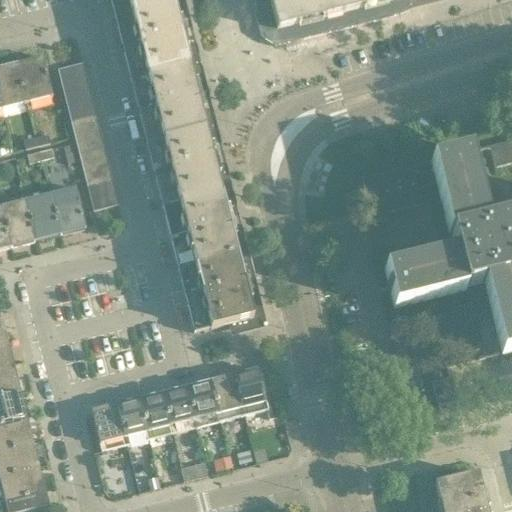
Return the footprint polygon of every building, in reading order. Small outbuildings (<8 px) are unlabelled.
[(109,0),(114,19),(172,5),(171,0),(109,0)] [(252,0),(255,20),(260,40),(275,49),(389,20),(410,12),(406,0),(252,0)] [(172,5),(114,19),(130,82),(188,67),(172,5)] [(42,59),(16,65),(26,105),(52,99),(42,59)] [(16,65),(0,69),(0,104),(2,111),(26,105),(16,65)] [(83,65),(57,71),(60,84),(86,77),(83,65)] [(188,67),(130,82),(146,146),(204,132),(188,67)] [(86,77),(60,84),(63,95),(89,89),(86,77)] [(89,89),(63,95),(66,107),(92,101),(89,89)] [(92,101),(66,107),(69,119),(95,112),(92,101)] [(95,112),(69,119),(72,131),(97,124),(95,112)] [(97,124),(72,131),(75,142),(100,136),(97,124)] [(204,132),(146,146),(162,209),(220,194),(204,132)] [(100,136),(75,142),(78,154),(103,147),(100,136)] [(48,137),(35,140),(37,149),(50,145),(48,137)] [(23,143),(25,152),(37,149),(35,140),(23,143)] [(511,143),(488,149),(493,171),(511,166),(511,143)] [(103,147),(78,154),(81,165),(106,159),(103,147)] [(51,151),(39,154),(41,163),(53,160),(51,151)] [(39,154),(26,157),(29,166),(41,163),(39,154)] [(506,220),(487,225),(469,154),(454,157),(457,168),(452,169),(449,170),(446,159),(430,163),(448,235),(450,234),(455,254),(383,271),(387,287),(398,284),(399,288),(400,292),(389,295),(393,311),(465,292),(464,290),(483,286),(497,342),(511,337),(511,216),(506,218),(506,220)] [(106,159),(81,165),(84,177),(109,171),(106,159)] [(411,168),(361,181),(371,219),(421,207),(411,168)] [(109,171),(84,177),(87,189),(112,182),(109,171)] [(112,182),(87,189),(90,200),(115,194),(112,182)] [(75,190),(49,196),(59,237),(85,231),(75,190)] [(115,194),(90,200),(93,213),(118,207),(115,194)] [(236,257),(220,194),(162,209),(177,272),(236,257)] [(49,196),(24,203),(34,243),(59,237),(49,196)] [(24,203),(0,208),(0,211),(9,250),(34,243),(24,203)] [(0,211),(0,251),(9,250),(0,211)] [(236,257),(177,272),(193,335),(210,331),(210,332),(211,331),(252,321),(252,319),(251,319),(236,257)] [(7,345),(0,346),(0,372),(13,369),(7,345)] [(13,369),(0,372),(0,398),(19,394),(13,369)] [(266,404),(259,376),(258,371),(233,377),(241,410),(245,409),(264,404),(266,404)] [(266,374),(259,376),(266,404),(264,404),(269,422),(277,420),(266,374)] [(233,377),(210,383),(218,416),(222,415),(239,411),(241,410),(233,377)] [(449,381),(431,386),(436,409),(455,404),(449,381)] [(210,383),(186,389),(194,422),(198,421),(215,417),(218,416),(210,383)] [(186,389),(162,395),(171,428),(175,427),(192,422),(194,422),(186,389)] [(19,394),(0,398),(0,425),(25,419),(19,394)] [(162,395),(139,401),(147,433),(151,432),(169,428),(171,428),(162,395)] [(139,401),(115,407),(123,439),(128,438),(145,434),(147,433),(139,401)] [(115,407),(91,413),(99,445),(104,444),(120,440),(123,439),(115,407)] [(25,419),(0,425),(0,451),(32,444),(25,419)] [(175,427),(171,428),(169,428),(171,436),(177,435),(175,427)] [(128,438),(123,439),(120,440),(122,448),(130,447),(128,438)] [(32,444),(0,451),(0,477),(38,468),(32,444)] [(249,455),(235,458),(238,470),(252,467),(249,455)] [(38,468),(0,477),(0,488),(4,504),(0,505),(0,511),(33,511),(48,508),(38,468)] [(485,511),(480,492),(476,477),(434,487),(439,511),(485,511)] [(156,481),(147,483),(149,492),(158,490),(156,481)]
